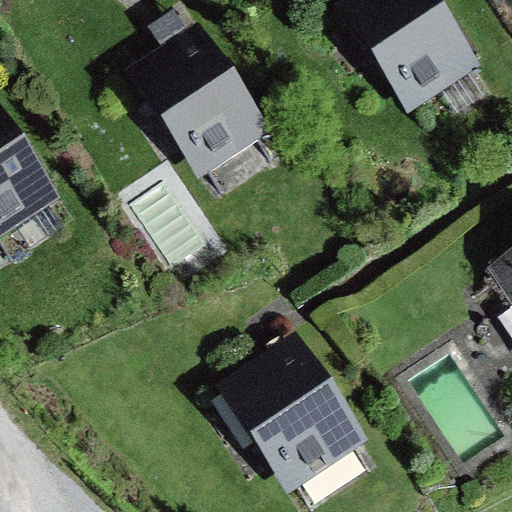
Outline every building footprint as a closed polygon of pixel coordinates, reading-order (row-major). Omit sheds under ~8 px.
[(354,0),(346,6),(417,111),(469,77),(449,48),(416,0),(354,0)] [(498,15),(488,0),(416,0),(449,48),(498,15)] [(511,75),(511,34),(498,15),(449,48),(469,77),(482,96),(511,75)] [(211,27),(137,75),(209,183),(283,135),(211,27)] [(511,75),(482,96),(511,139),(511,75)] [(8,104),(0,109),(0,256),(1,257),(74,213),(8,104)] [(511,267),(498,276),(511,296),(511,267)] [(308,341),(232,388),(298,494),(374,447),(308,341)] [(432,372),(456,427),(493,410),(469,356),(432,372)]
